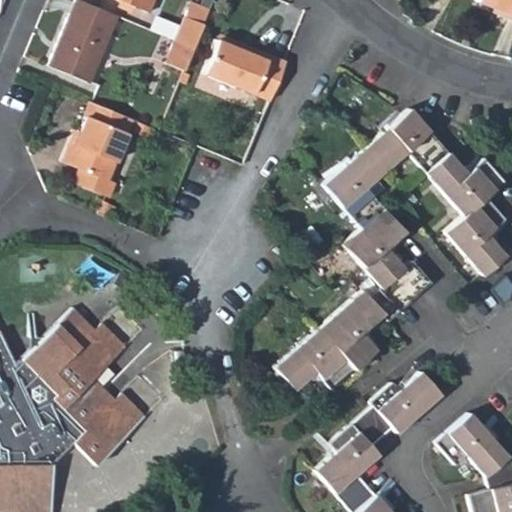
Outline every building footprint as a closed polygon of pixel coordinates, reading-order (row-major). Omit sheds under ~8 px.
[(118,0),(150,13),(155,0),(118,0)] [(505,17),(511,19),(511,0),(476,0),(507,13),(505,17)] [(90,85),(117,18),(78,2),(50,69),(90,85)] [(187,3),(171,41),(189,49),(205,10),(187,3)] [(151,28),(173,35),(178,21),(155,14),(151,28)] [(222,35),(219,41),(248,53),(250,47),(222,35)] [(162,62),(180,71),(189,49),(171,41),(162,62)] [(205,75),(271,103),(288,63),(250,47),(248,53),(219,41),(205,75)] [(108,184),(133,123),(91,105),(85,118),(88,120),(81,136),(68,167),(83,173),(77,187),(109,201),(115,187),(108,184)] [(411,110),(324,188),(362,232),(345,247),(383,290),(371,301),(363,293),(274,371),(295,395),(315,376),(330,392),(377,352),(362,335),(384,316),(389,323),(433,285),(413,264),(406,270),(388,250),(405,235),(367,192),(409,155),(462,215),(442,232),(481,276),(504,256),(486,235),(507,216),(488,196),(506,180),(486,158),(468,174),(411,110)] [(63,165),(68,167),(81,136),(76,133),(63,165)] [(0,511),(49,511),(49,466),(71,446),(93,470),(143,420),(121,396),(114,402),(94,381),(125,350),(103,326),(96,333),(74,309),(15,366),(0,335),(0,511)] [(369,400),(372,404),(327,444),(334,451),(312,469),(348,511),(387,511),(355,475),(377,456),(370,447),(392,427),(396,431),(439,394),(420,371),(398,390),(391,381),(369,400)] [(511,511),(511,462),(470,414),(435,443),(456,467),(467,457),(484,476),(487,489),(464,494),(468,511),(511,511)]
